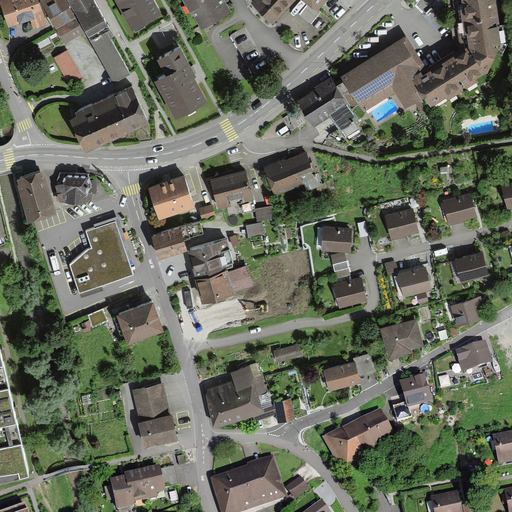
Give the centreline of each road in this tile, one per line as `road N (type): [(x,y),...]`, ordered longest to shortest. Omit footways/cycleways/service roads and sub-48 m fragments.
road 1 (residential): [(182,349),(360,312),(374,291),(374,257),(511,223)]
road 2 (residential): [(511,308),(274,440)]
road 3 (residential): [(182,349),(132,199),(128,157)]
